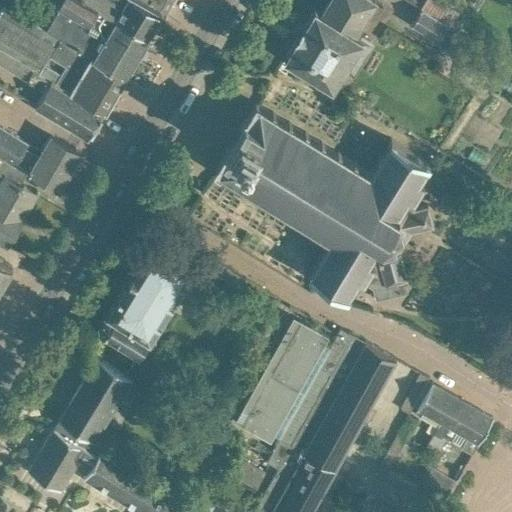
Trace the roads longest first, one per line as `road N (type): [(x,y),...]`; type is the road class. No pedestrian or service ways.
road 1 (residential): [(498,403),(117,184)]
road 2 (tertiary): [(0,377),(117,184)]
road 3 (tertiary): [(117,184),(228,0)]
